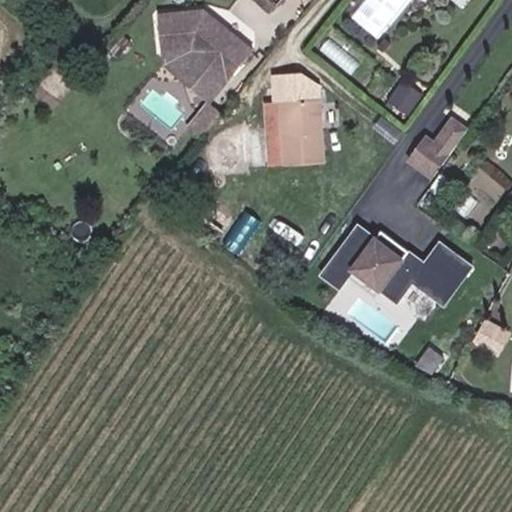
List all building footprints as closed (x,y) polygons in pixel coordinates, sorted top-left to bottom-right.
[(379,35),(409,0),(365,0),(354,13),(379,35)] [(194,50),(231,79),(254,49),(203,10),(158,17),(164,55),(194,50)] [(402,78),(389,100),(411,113),(424,90),(402,78)] [(205,98),(190,127),(207,135),(222,106),(205,98)] [(281,126),(283,164),(324,162),(321,98),(280,99),(281,126)] [(281,126),(280,99),(265,100),(266,126),(281,126)] [(402,159),(427,176),(433,170),(460,128),(445,118),(428,142),(418,136),(402,159)] [(408,265),(440,287),(463,246),(432,225),(418,249),(375,219),(369,227),(354,215),(317,265),(336,277),(349,258),(394,288),(408,265)] [(415,347),(430,354),(440,337),(425,328),(415,347)]
